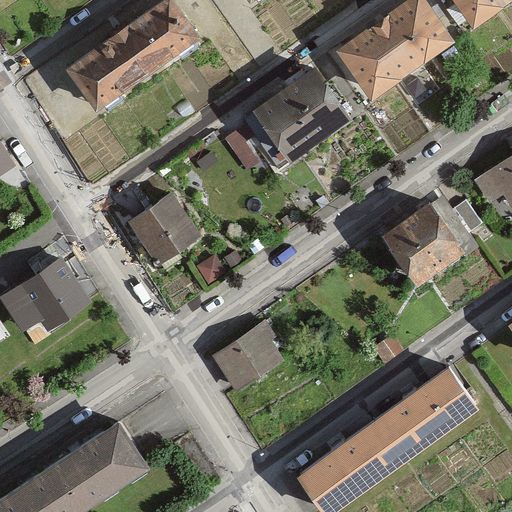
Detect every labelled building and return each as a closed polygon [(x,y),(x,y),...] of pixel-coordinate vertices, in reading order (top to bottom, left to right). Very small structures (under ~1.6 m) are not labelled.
[(183,0),(170,0),(75,67),(108,113),(212,40),(183,0)] [(431,0),(412,0),(343,49),(379,101),(461,43),(431,0)] [(511,0),(464,0),(483,26),(511,5),(511,0)] [(361,116),(326,65),(262,110),(298,161),(361,116)] [(228,133),(249,164),(268,151),(246,120),(228,133)] [(511,157),(479,179),(494,202),(507,194),(511,201),(511,157)] [(205,239),(176,194),(135,221),(165,266),(205,239)] [(442,198),(388,235),(421,282),(475,245),(442,198)] [(64,258),(4,299),(27,333),(46,320),(55,332),(96,303),(64,258)] [(268,323),(217,355),(239,390),(290,358),(268,323)] [(456,364),(304,474),(332,511),(340,511),(487,406),(456,364)] [(125,419),(0,501),(0,511),(88,511),(157,467),(125,419)]
